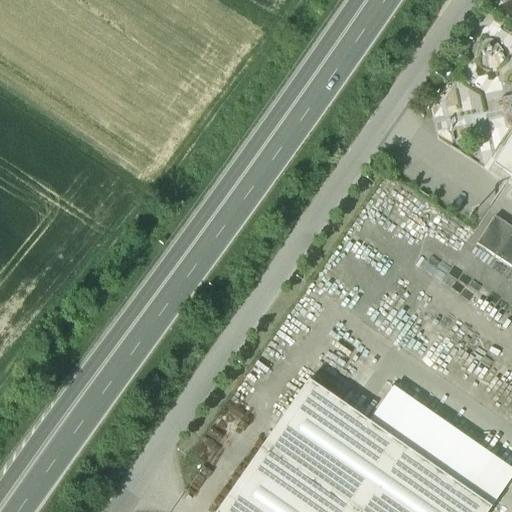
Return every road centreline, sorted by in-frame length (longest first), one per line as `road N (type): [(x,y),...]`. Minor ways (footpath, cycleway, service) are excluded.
road 1 (trunk): [(373,0),(6,511)]
road 2 (residential): [(472,0),(122,511)]
road 3 (track): [(0,436),(295,0)]
